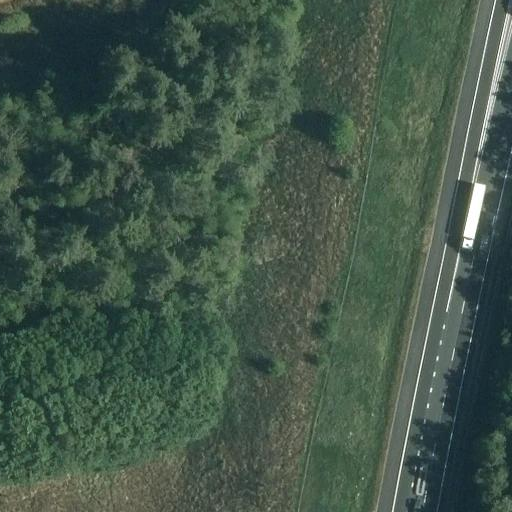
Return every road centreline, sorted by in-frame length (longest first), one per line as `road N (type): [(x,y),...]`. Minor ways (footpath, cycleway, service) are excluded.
road 1 (motorway): [(502,0),(439,307),(452,356)]
road 2 (motorway): [(511,89),(452,356)]
road 3 (motorway): [(452,356),(422,511)]
